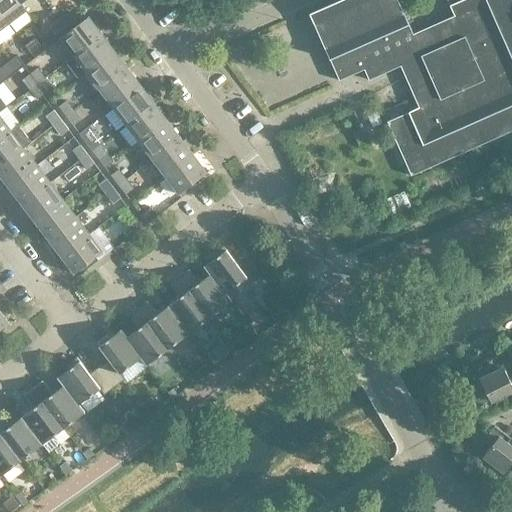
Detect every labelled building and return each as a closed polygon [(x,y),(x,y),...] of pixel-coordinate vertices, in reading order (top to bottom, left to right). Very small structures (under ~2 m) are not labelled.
[(26,11),(20,4),(17,0),(0,0),(0,12),(9,24),(26,11)] [(511,2),(511,0),(447,0),(454,15),(413,34),(397,0),(338,0),(309,13),(339,80),(364,69),(368,80),(400,66),(418,107),(387,121),(411,176),(511,130),(511,2)] [(0,30),(9,24),(0,12),(0,30)] [(69,12),(59,19),(65,27),(74,19),(69,12)] [(102,34),(88,17),(60,38),(73,56),(102,34)] [(65,27),(59,19),(49,27),(55,34),(65,27)] [(115,51),(102,34),(73,56),(65,62),(78,79),(86,73),(115,51)] [(24,45),(30,53),(40,45),(34,38),(24,45)] [(128,69),(115,51),(86,73),(99,90),(128,69)] [(17,55),(9,61),(17,70),(24,65),(17,55)] [(17,70),(9,61),(2,66),(9,76),(17,70)] [(37,68),(29,74),(37,83),(44,78),(37,68)] [(141,86),(128,69),(99,90),(113,107),(141,86)] [(37,83),(29,74),(22,79),(29,89),(37,83)] [(51,87),(44,78),(37,83),(44,93),(51,87)] [(44,93),(37,83),(29,89),(37,99),(44,93)] [(154,103),(141,86),(113,107),(126,124),(154,103)] [(65,101),(58,106),(65,116),(73,111),(65,101)] [(167,120),(154,103),(126,124),(139,142),(167,120)] [(61,119),(53,110),(46,115),(53,125),(61,119)] [(376,110),(367,114),(373,127),(382,123),(376,110)] [(80,120),(73,111),(65,116),(73,126),(80,120)] [(0,138),(10,131),(0,117),(0,138)] [(68,129),(61,119),(53,125),(61,135),(68,129)] [(180,137),(167,120),(139,142),(152,159),(180,137)] [(18,125),(10,131),(0,138),(0,165),(23,148),(31,142),(18,125)] [(361,129),(353,133),(358,146),(366,143),(361,129)] [(91,135),(84,141),(91,150),(99,145),(91,135)] [(193,155),(180,137),(152,159),(165,176),(193,155)] [(87,154),(79,144),(72,150),(79,160),(87,154)] [(106,154),(99,145),(91,150),(99,160),(106,154)] [(36,165),(23,148),(0,165),(0,176),(8,187),(36,165)] [(94,164),(87,154),(79,160),(87,169),(94,164)] [(206,172),(193,155),(165,176),(178,194),(206,172)] [(49,182),(36,165),(8,187),(21,204),(49,182)] [(117,169),(110,175),(117,185),(125,179),(117,169)] [(113,188),(105,179),(98,184),(105,194),(113,188)] [(132,189),(125,179),(117,185),(125,194),(132,189)] [(62,200),(49,182),(21,204),(34,221),(62,200)] [(120,198),(113,188),(105,194),(113,204),(120,198)] [(75,217),(62,200),(34,221),(47,238),(75,217)] [(151,208),(141,215),(146,223),(156,215),(151,208)] [(88,234),(75,217),(47,238),(60,255),(88,234)] [(142,227),(136,219),(126,227),(132,234),(142,227)] [(102,252),(88,234),(60,255),(74,273),(102,252)] [(235,262),(223,246),(213,254),(216,257),(204,266),(210,274),(225,293),(231,300),(252,284),(251,283),(260,275),(245,255),(235,262)] [(199,282),(188,269),(179,276),(210,317),(231,300),(225,293),(210,274),(199,282)] [(210,317),(179,276),(169,284),(179,297),(168,306),(189,333),(210,317)] [(156,314),(146,301),(137,308),(168,349),(189,333),(168,306),(156,314)] [(168,349),(137,308),(127,315),(137,329),(126,337),(141,357),(140,357),(146,365),(168,349)] [(0,329),(8,323),(0,311),(0,329)] [(126,337),(121,329),(109,339),(106,335),(96,342),(108,359),(98,366),(114,386),(124,379),(120,373),(140,357),(141,357),(126,337)] [(89,373),(76,357),(66,365),(69,369),(57,378),(63,385),(78,404),(79,404),(99,388),(103,394),(114,386),(98,366),(89,373)] [(511,379),(509,381),(503,367),(480,378),(479,374),(466,380),(473,394),(485,388),(491,401),(511,390),(511,379)] [(52,394),(42,380),(32,388),(63,428),(84,412),(79,404),(78,404),(63,385),(52,394)] [(63,428),(32,388),(23,395),(33,408),(21,417),(42,444),(48,452),(58,445),(58,439),(55,434),(63,428)] [(173,388),(168,392),(172,398),(178,394),(173,388)] [(10,426),(0,412),(0,432),(21,460),(42,444),(21,417),(10,426)] [(483,440),(491,446),(483,456),(503,472),(511,460),(511,446),(507,442),(510,438),(494,425),(483,440)] [(0,475),(21,460),(0,432),(0,475)] [(65,461),(59,466),(66,475),(72,470),(65,461)] [(20,491),(15,495),(22,504),(27,500),(20,491)] [(13,493),(0,502),(7,511),(8,511),(20,503),(13,493)]
